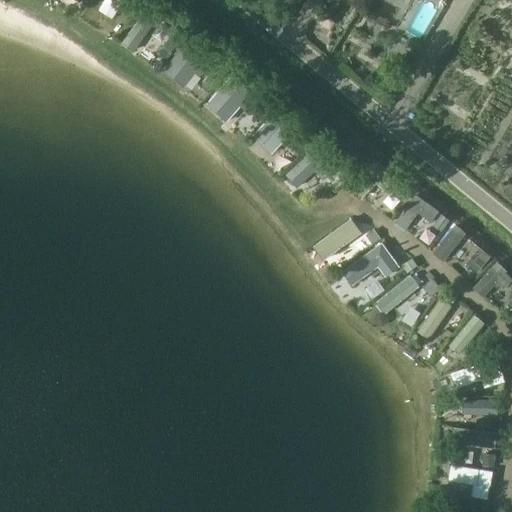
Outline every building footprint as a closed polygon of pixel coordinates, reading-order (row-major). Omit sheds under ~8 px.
[(177,59),(164,74),(182,91),(196,76),(177,59)] [(227,140),(236,131),(240,135),(261,116),(247,101),(217,129),(227,140)] [(262,160),(270,169),(295,147),(287,138),(262,160)] [(409,238),(420,223),(410,217),(399,232),(409,238)] [(332,268),(367,243),(356,228),(310,261),(316,270),(328,262),(332,268)] [(436,260),(444,266),(456,251),(436,235),(430,242),(442,252),(436,260)] [(353,294),(395,283),(389,259),(349,269),(339,272),(344,288),(351,286),(353,294)] [(425,275),(419,280),(421,283),(432,295),(440,288),(427,273),(425,275)] [(398,314),(403,320),(424,301),(410,284),(376,314),(385,325),(398,314)] [(438,311),(420,346),(432,352),(450,317),(438,311)]
